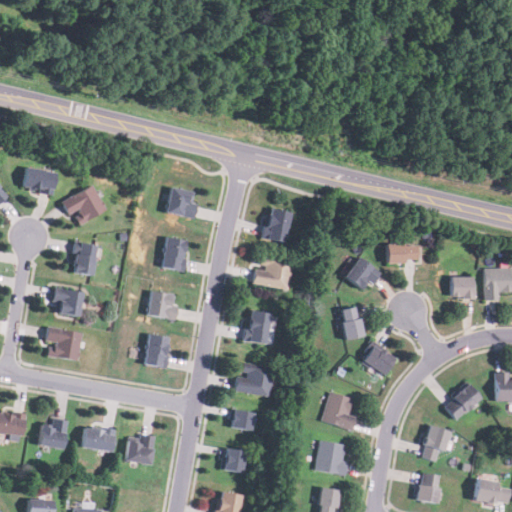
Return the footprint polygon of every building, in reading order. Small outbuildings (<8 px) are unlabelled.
[(19,186),(50,194),(55,173),(25,165),(19,186)] [(73,211),(79,222),(104,208),(91,184),(59,201),(67,215),(73,211)] [(195,191),(168,186),(164,212),(191,217),(195,191)] [(287,211),(266,206),(259,237),(280,242),(287,211)] [(183,239),(163,236),(158,266),(178,270),(183,239)] [(88,276),(95,245),(75,241),(68,271),(88,276)] [(414,243),(384,243),(384,261),(414,261),(414,243)] [(289,259),(255,254),(251,283),(285,288),(289,259)] [(363,281),(369,284),(377,270),(354,256),(342,277),(359,287),(363,281)] [(511,267),(482,267),(482,298),(496,298),(496,290),(511,290),(511,267)] [(470,297),(470,275),(448,275),(448,297),(470,297)] [(76,317),(81,289),(54,284),(49,311),(76,317)] [(176,295),(149,289),(143,314),(171,319),(176,295)] [(361,334),(354,305),(336,309),(344,339),(361,334)] [(242,339),(262,343),(267,313),(247,309),(242,339)] [(43,341),(52,343),(50,356),(75,360),(80,332),(45,326),(43,341)] [(161,366),(166,336),(145,333),(141,363),(161,366)] [(360,360),(382,374),(392,358),(370,344),(360,360)] [(233,390),(266,395),(271,364),(238,359),(233,390)] [(493,400),(511,400),(511,372),(493,372),(493,400)] [(478,398),(466,384),(441,404),(452,419),(478,398)] [(346,412),(350,397),(327,391),(319,420),(350,428),(353,414),(346,412)] [(228,406),(226,426),(246,429),(249,410),(228,406)] [(0,434),(17,438),(22,415),(0,410),(0,434)] [(50,425),(38,423),(36,442),(61,445),(65,419),(51,417),(50,425)] [(424,422),(418,442),(422,443),(419,455),(433,460),(436,448),(441,450),(447,429),(424,422)] [(112,430),(81,425),(78,446),(108,451),(112,430)] [(137,440),(126,438),(121,459),(147,464),(152,436),(139,433),(137,440)] [(312,470),(340,475),(345,444),(318,439),(312,470)] [(222,446),(219,468),(238,471),(242,448),(222,446)] [(415,500),(435,502),(437,474),(417,472),(415,500)] [(471,498),(504,503),(508,483),(474,478),(471,498)] [(313,511),(332,511),(337,489),(319,485),(313,511)] [(234,511),(238,495),(217,490),(211,511),(234,511)] [(49,511),(50,499),(24,499),(24,511),(49,511)]
